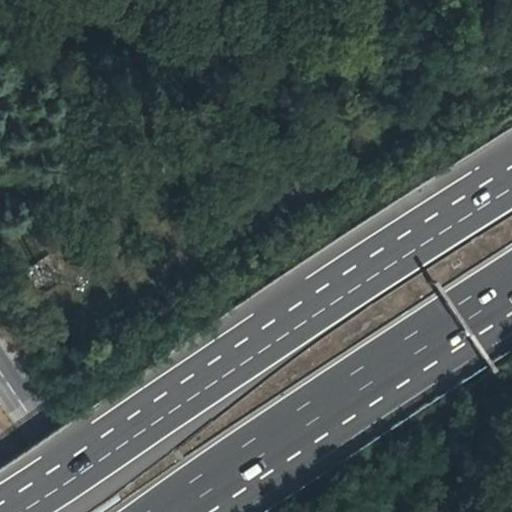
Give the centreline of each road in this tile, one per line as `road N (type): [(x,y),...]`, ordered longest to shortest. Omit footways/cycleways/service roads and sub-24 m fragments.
road 1 (motorway): [(511,180),(4,511)]
road 2 (motorway): [(173,511),(449,323)]
road 3 (tertiary): [(92,511),(0,376)]
